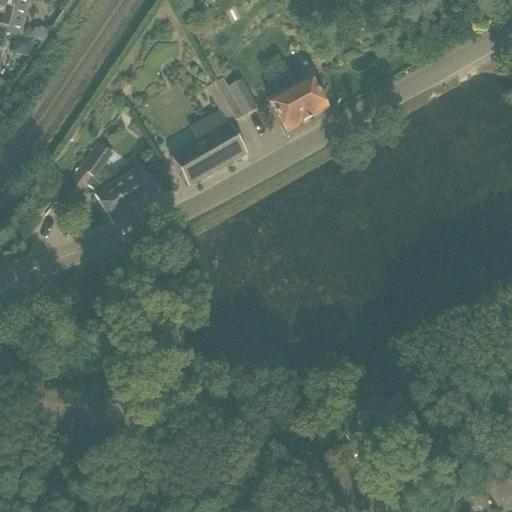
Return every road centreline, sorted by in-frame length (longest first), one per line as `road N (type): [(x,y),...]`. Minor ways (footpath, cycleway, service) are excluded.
road 1 (unclassified): [(0,291),(59,256),(188,210),(511,29)]
road 2 (unclassified): [(331,511),(310,477),(275,449),(216,430),(47,416),(0,404)]
